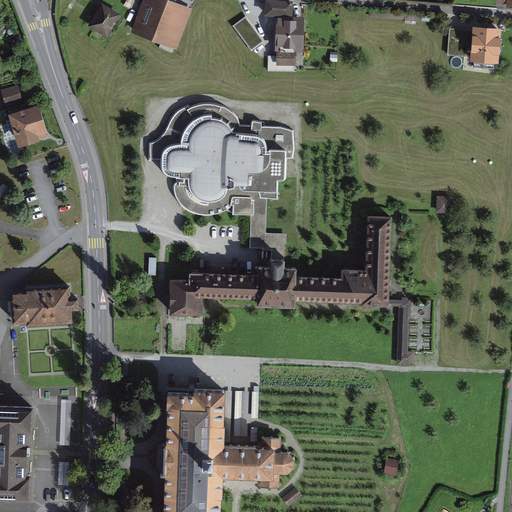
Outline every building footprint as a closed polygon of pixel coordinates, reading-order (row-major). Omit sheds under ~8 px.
[(176,43),(188,10),(161,0),(144,0),(134,28),(176,43)] [(268,15),(290,15),(290,2),(268,1),(268,15)] [(105,36),(117,16),(101,6),(89,27),(105,36)] [(244,18),(233,26),(250,49),(261,41),(244,18)] [(279,21),(278,46),(301,46),(301,22),(279,21)] [(498,30),(474,27),(471,59),(495,61),(498,30)] [(293,52),(276,51),(276,57),(268,56),(267,70),(292,71),(293,52)] [(161,155),(161,165),(166,172),(176,174),(176,179),(174,188),(179,200),(188,207),(203,212),(216,211),(225,207),(233,211),(254,211),(255,189),(282,188),(283,175),(289,176),(290,156),(295,156),(294,128),(283,124),(243,122),(238,114),(228,105),(210,102),(192,104),(175,114),(159,137),(151,138),(150,155),(161,155)] [(36,108),(12,115),(20,144),(37,139),(36,136),(44,134),(36,108)] [(452,196),(436,195),(436,212),(451,213),(452,196)] [(368,216),(366,270),(342,269),(342,280),(294,278),(294,268),(259,267),(258,276),(190,274),(189,281),(171,280),(170,311),(200,311),(201,294),(258,296),(258,303),(294,304),(294,298),(367,300),(367,305),(400,306),(398,360),(409,361),(411,300),(387,299),(390,217),(368,216)] [(34,324),(70,322),(68,289),(33,291),(33,295),(14,295),(15,321),(34,320),(34,324)] [(221,511),(223,476),(260,477),(260,486),(279,487),(280,473),(288,473),(294,468),(294,459),(289,452),(281,452),(281,438),(262,437),(261,441),(230,440),(224,440),(225,390),(225,385),(193,384),(193,388),(167,387),(165,459),(163,511),(221,511)] [(236,390),(234,426),(247,426),(248,391),(236,390)] [(62,399),(61,444),(70,444),(71,399),(62,399)] [(0,406),(0,495),(26,497),(27,452),(29,407),(0,406)] [(387,458),(384,472),(396,475),(400,461),(387,458)] [(59,462),(58,484),(68,485),(69,463),(59,462)] [(295,487),(283,497),(290,506),(302,496),(295,487)]
